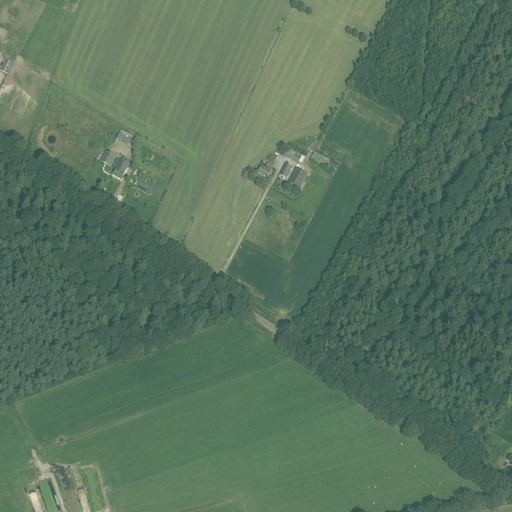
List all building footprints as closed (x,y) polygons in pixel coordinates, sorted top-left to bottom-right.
[(8,74),(13,63),(1,57),(0,59),(0,67),(1,68),(0,70),(8,74)] [(128,134),(122,144),(128,147),(133,137),(128,134)] [(297,156),(298,153),(288,148),(284,155),(299,163),(299,162),(301,163),(303,159),(297,156)] [(116,157),(105,151),(100,162),(110,167),(116,157)] [(327,168),(327,167),(332,170),(333,169),(337,170),(339,167),(330,162),(331,161),(315,152),(311,160),(327,168)] [(129,164),(121,159),(112,175),(121,180),(129,164)] [(292,166),(286,163),(279,176),(286,179),(292,166)] [(261,166),(258,173),(267,178),(271,171),(261,166)] [(307,174),(296,168),(288,184),(300,189),(307,174)] [(90,486),(92,494),(98,492),(93,474),(89,475),(91,485),(90,486)]
